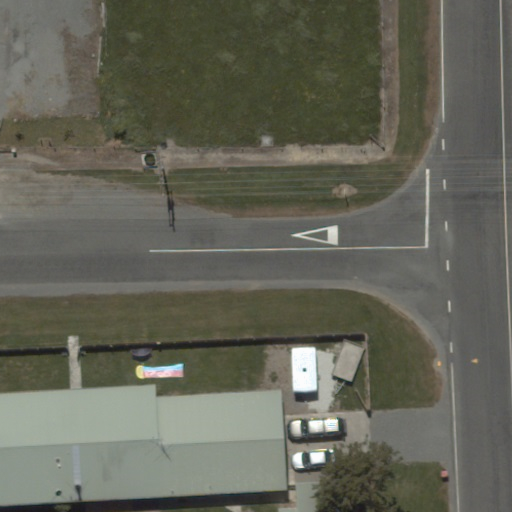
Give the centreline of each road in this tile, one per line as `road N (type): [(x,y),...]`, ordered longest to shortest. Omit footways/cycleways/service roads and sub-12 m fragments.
road 1 (residential): [(0,254),(479,246)]
road 2 (residential): [(479,246),(495,511)]
road 3 (residential): [(475,0),(479,246)]
